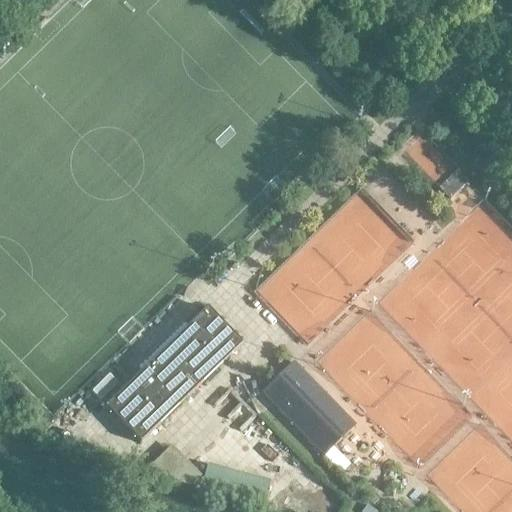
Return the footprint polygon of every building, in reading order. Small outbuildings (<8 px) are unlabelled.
[(467,185),(469,184),(460,175),(442,193),(450,201),(460,193),(467,185)] [(224,363),(242,345),(224,327),(207,309),(201,315),(105,408),(140,444),(224,363)] [(339,421),(309,390),(314,385),(293,364),(262,395),(313,447),(339,421)] [(355,427),(314,385),(309,390),(339,421),(313,447),(323,458),(355,427)] [(310,467),(262,419),(260,422),(253,428),(300,476),(310,467)] [(171,447),(144,474),(190,487),(201,477),(171,447)] [(207,466),(201,487),(262,504),(268,482),(207,466)]
